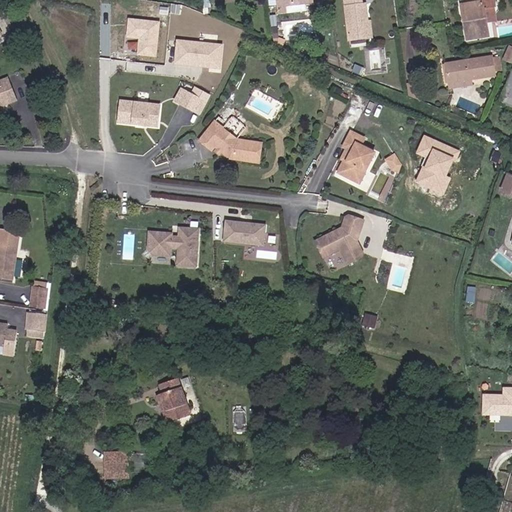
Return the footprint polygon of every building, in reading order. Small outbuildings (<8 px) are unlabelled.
[(279,0),(281,15),(289,14),(288,7),(324,5),(323,0),(279,0)] [(366,0),(345,0),(352,42),(378,39),(375,21),(372,21),(370,4),(367,4),(366,0)] [(485,0),(486,2),(463,6),(470,40),(493,38),(488,10),(500,8),(499,0),(485,0)] [(497,56),(445,65),(450,90),(477,87),(475,81),(501,77),(497,56)] [(12,79),(0,83),(0,111),(21,103),(12,79)] [(205,116),(210,102),(203,98),(207,91),(191,83),(187,90),(185,88),(178,102),(205,116)] [(421,84),(410,84),(411,98),(423,102),(421,84)] [(164,105),(123,103),(121,125),(162,128),(164,105)] [(226,127),(217,121),(201,142),(215,153),(217,151),(223,156),(225,154),(232,159),(263,165),(266,143),(242,139),(246,135),(231,122),(226,127)] [(370,138),(354,132),(345,148),(349,150),(343,160),(346,161),(340,174),(363,185),(378,153),(365,146),(370,138)] [(436,189),(453,148),(426,136),(419,152),(430,157),(419,182),(436,189)] [(394,153),(385,160),(393,169),(402,162),(394,153)] [(502,191),(511,194),(511,175),(510,174),(502,191)] [(346,228),(317,241),(327,259),(343,251),(352,265),(366,258),(367,253),(362,242),(368,220),(352,216),(348,218),(346,228)] [(267,224),(225,218),(222,242),(264,247),(267,224)] [(177,233),(151,231),(150,250),(155,256),(174,257),(175,250),(181,251),(181,266),(201,267),(203,229),(184,227),(183,236),(177,236),(177,233)] [(24,232),(2,229),(0,244),(0,278),(18,279),(24,232)] [(52,282),(37,280),(34,306),(50,308),(52,282)] [(222,308),(213,307),(213,316),(222,316),(222,308)] [(51,315),(31,312),(28,337),(49,340),(51,315)] [(12,324),(0,322),(0,346),(9,348),(12,324)] [(375,336),(377,326),(365,323),(363,333),(375,336)] [(171,421),(193,414),(182,379),(172,382),(175,390),(168,392),(159,395),(165,413),(168,412),(171,421)] [(168,392),(175,390),(172,382),(165,385),(168,392)] [(502,393),(483,393),(482,416),(511,417),(511,385),(503,386),(502,393)] [(104,473),(132,475),(131,456),(105,455),(104,473)]
